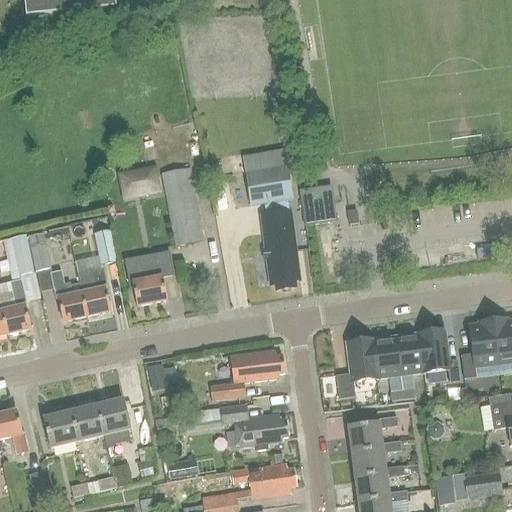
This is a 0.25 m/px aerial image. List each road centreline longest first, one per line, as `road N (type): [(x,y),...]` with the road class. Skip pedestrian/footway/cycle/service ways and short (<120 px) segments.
road 1 (residential): [(0,383),(293,321)]
road 2 (residential): [(293,321),(511,293)]
road 3 (residential): [(319,511),(293,321)]
